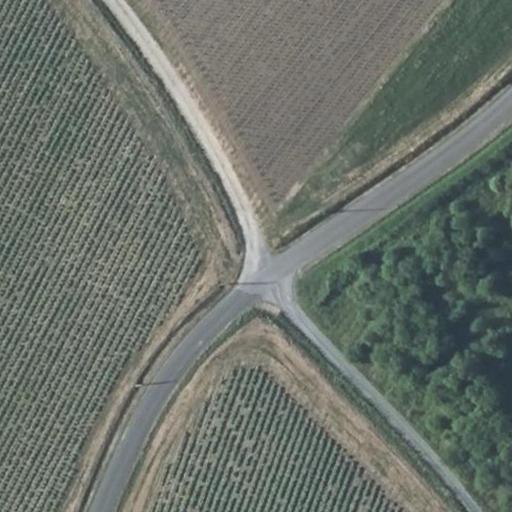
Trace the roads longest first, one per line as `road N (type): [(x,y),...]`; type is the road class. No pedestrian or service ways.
road 1 (track): [(111,0),(199,127),(273,278)]
road 2 (unclassified): [(273,278),(306,331),(467,511)]
road 3 (unclassified): [(273,278),(453,154),(511,99)]
road 4 (unclassified): [(103,511),(158,388),(226,310),(273,278)]
